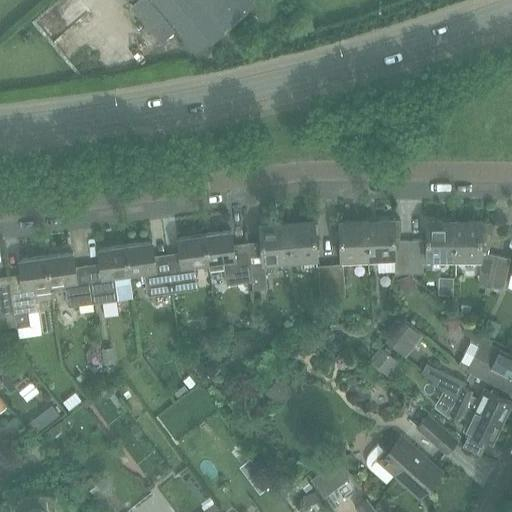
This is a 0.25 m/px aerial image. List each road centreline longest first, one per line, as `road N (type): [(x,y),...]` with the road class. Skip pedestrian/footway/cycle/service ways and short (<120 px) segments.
road 1 (secondary): [(0,131),(255,88),(511,12)]
road 2 (residential): [(511,173),(321,172),(0,214)]
